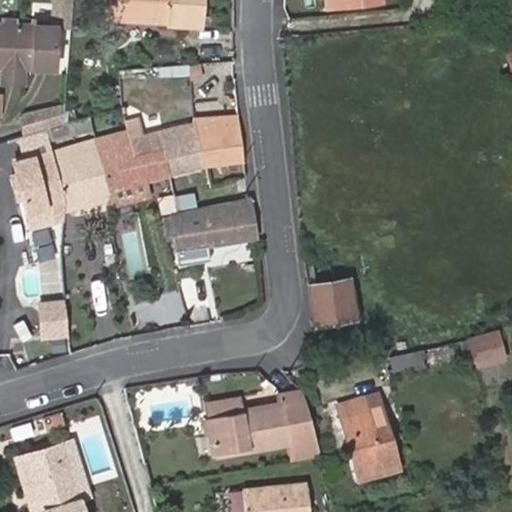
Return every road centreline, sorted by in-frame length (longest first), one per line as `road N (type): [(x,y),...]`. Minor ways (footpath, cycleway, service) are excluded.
road 1 (residential): [(264,0),(263,61),(290,303),(262,343),(19,385),(0,397)]
road 2 (unknown): [(19,385),(4,336),(15,161)]
road 3 (unknown): [(100,371),(138,511)]
